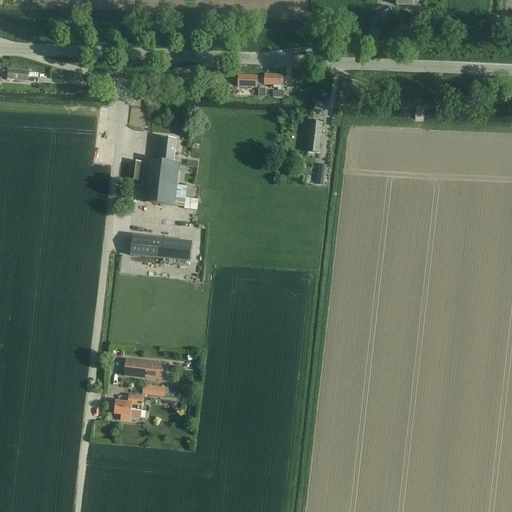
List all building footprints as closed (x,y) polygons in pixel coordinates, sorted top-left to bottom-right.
[(7,69),(6,80),(27,82),(28,71),(7,69)] [(265,77),(265,86),(274,86),(274,88),(278,88),(278,91),(281,91),(281,77),(281,75),(265,75),(265,77)] [(238,76),(238,88),(257,89),(258,76),(238,76)] [(307,153),(318,155),(322,124),(311,122),(307,153)] [(184,210),(197,211),(198,200),(193,199),(195,187),(183,186),(177,185),(179,163),(174,163),(176,140),(161,138),(159,161),(150,160),(145,203),(184,208),(184,210)] [(131,162),(129,180),(139,181),(141,163),(131,162)] [(319,165),(316,185),(324,186),(327,166),(319,165)] [(192,244),(133,237),(131,256),(190,263),(192,244)] [(126,361),(124,377),(162,382),(164,365),(126,361)] [(143,386),(142,395),(156,397),(157,387),(143,386)] [(143,399),(130,397),(129,404),(116,402),(114,414),(122,415),(121,421),(130,422),(132,411),(141,412),(143,399)]
